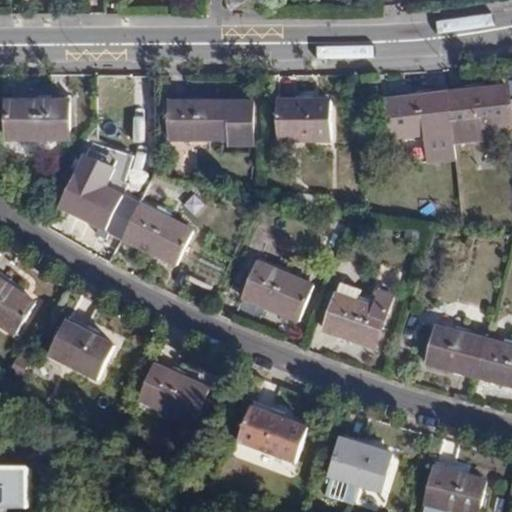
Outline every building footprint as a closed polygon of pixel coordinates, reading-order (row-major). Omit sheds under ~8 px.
[(244,11),(248,0),(224,0),(223,3),(244,11)] [(505,88),(448,95),(452,129),(510,122),(505,88)] [(448,95),(387,102),(391,137),(423,133),(427,163),(455,160),(452,129),(448,95)] [(76,101),(18,101),(17,136),(76,136),(76,101)] [(260,102),(170,102),(170,136),(260,138),(260,102)] [(337,102),(279,102),(279,136),(337,137),(337,102)] [(124,238),(139,208),(108,191),(117,173),(89,159),(65,208),(124,238)] [(192,235),(139,208),(124,238),(176,264),(192,235)] [(304,286),(250,263),(236,295),(290,319),(304,286)] [(35,300),(0,278),(0,318),(16,329),(35,300)] [(372,308),(335,296),(324,330),(374,348),(391,296),(378,291),(372,308)] [(124,347),(71,319),(55,350),(107,377),(124,347)] [(478,375),(486,341),(429,326),(420,361),(478,375)] [(511,346),(486,341),(478,375),(511,383),(511,346)] [(213,386),(159,362),(144,395),(198,418),(213,386)] [(312,425),(257,404),(244,436),(300,457),(312,425)] [(402,455),(346,436),(336,468),(391,487),(402,455)] [(486,511),(495,480),(438,465),(429,497),(484,511),(486,511)] [(32,471),(0,470),(0,508),(32,509),(32,471)]
